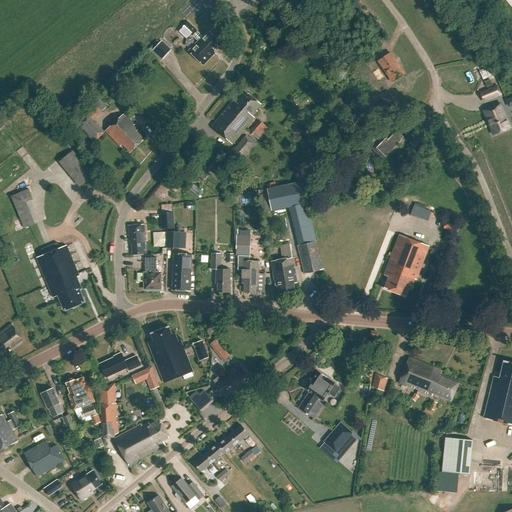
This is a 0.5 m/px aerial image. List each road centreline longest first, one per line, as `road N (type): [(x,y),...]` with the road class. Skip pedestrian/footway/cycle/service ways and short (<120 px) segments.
road 1 (residential): [(124,316),(120,222),(132,194),(236,61),(238,41),(223,0)]
road 2 (residential): [(511,260),(478,172),(436,112),(432,70),(385,0)]
road 3 (residential): [(103,511),(304,345),(315,317)]
road 4 (unclassified): [(511,333),(315,317)]
road 5 (unclassified): [(315,317),(167,304),(124,316)]
road 6 (unclassified): [(0,379),(124,316)]
